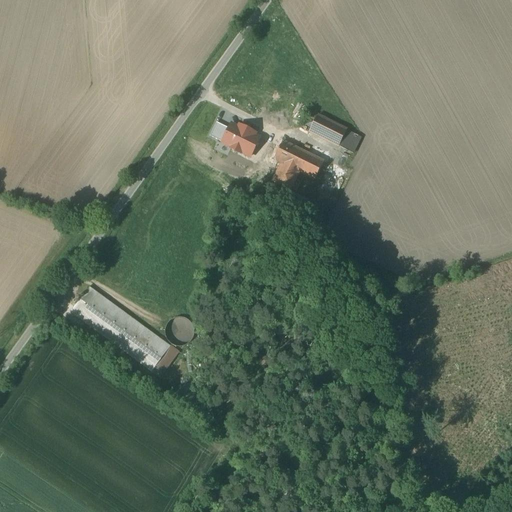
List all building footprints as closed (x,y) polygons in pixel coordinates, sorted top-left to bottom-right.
[(255,130),(217,112),(207,129),(201,140),(241,158),(255,130)] [(318,115),(309,133),(354,155),(363,136),(318,115)] [(290,191),(300,173),(316,181),(326,161),(265,131),(250,161),(272,171),(270,181),(290,191)] [(186,354),(90,287),(64,316),(165,385),(186,354)] [(172,344),(176,346),(181,347),(186,346),(190,344),(193,340),(195,336),(196,331),(195,326),(192,321),(188,318),(183,316),(178,317),(173,319),(169,322),(166,327),(166,331),(166,336),(168,340),(172,344)]
